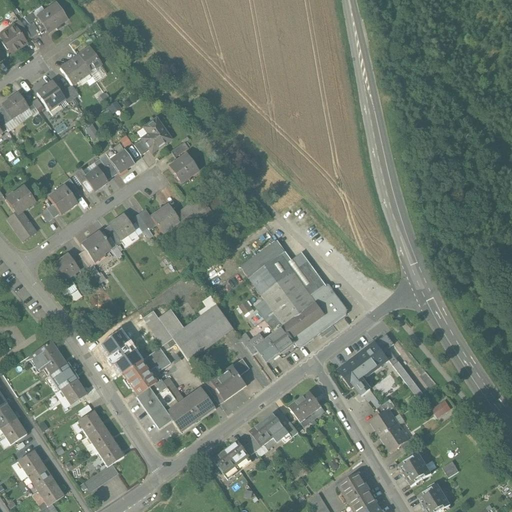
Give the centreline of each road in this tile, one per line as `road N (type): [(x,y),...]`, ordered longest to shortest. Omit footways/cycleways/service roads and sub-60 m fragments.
road 1 (tertiary): [(421,284),(386,176),(352,0)]
road 2 (residential): [(163,475),(17,267)]
road 3 (residential): [(314,362),(163,475)]
road 4 (residential): [(314,362),(405,511)]
road 5 (tertiary): [(511,426),(421,284)]
road 6 (residential): [(17,267),(133,188),(153,183)]
road 7 (residential): [(0,381),(87,511)]
road 8 (residential): [(421,284),(314,362)]
